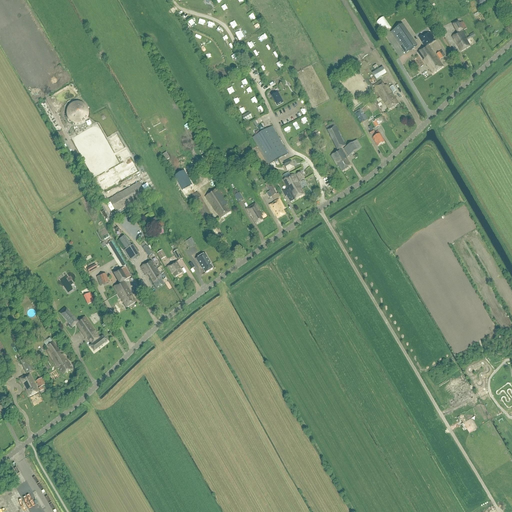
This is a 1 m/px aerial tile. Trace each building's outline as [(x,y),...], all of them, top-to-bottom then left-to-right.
[(416,15),(411,19),(420,30),(425,26),(416,15)] [(459,25),(457,20),(452,23),(457,34),(462,32),(467,29),(463,23),(459,25)] [(391,33),(405,54),(417,46),(403,25),(391,33)] [(466,40),(467,40),(462,32),(457,34),(452,37),(457,45),(461,53),(470,47),(466,40)] [(417,53),(418,53),(434,75),(444,68),(428,45),(435,41),(431,33),(425,37),(423,35),(419,37),(425,48),(421,50),(417,53)] [(411,66),(420,61),(416,54),(401,61),(404,67),(410,64),(411,66)] [(370,74),(372,78),(369,80),(370,83),(385,77),(382,69),(370,74)] [(387,85),(384,87),(381,81),(373,86),(375,89),(374,89),(375,92),(377,93),(383,103),(384,104),(384,105),(385,104),(389,111),(399,105),(396,100),(394,96),(393,97),(387,85)] [(278,86),(281,92),(287,89),(284,83),(278,86)] [(272,97),(277,106),(283,103),(278,94),(272,97)] [(70,120),(70,121),(71,122),(72,123),(73,123),(74,123),(75,124),(76,124),(77,124),(78,124),(79,124),(80,123),(81,123),(82,123),(82,122),(83,122),(84,121),(85,120),(86,119),(86,118),(87,117),(87,116),(87,115),(87,114),(87,113),(87,112),(87,111),(86,110),(86,109),(86,108),(85,108),(84,107),(84,106),(83,106),(82,105),(81,105),(80,104),(79,104),(78,104),(77,104),(76,104),(75,104),(74,104),(73,105),(72,105),(71,106),(70,107),(69,108),(69,109),(68,110),(67,111),(67,112),(67,113),(67,114),(67,115),(67,116),(68,117),(68,118),(68,119),(69,120),(70,120)] [(360,124),(365,122),(368,120),(365,115),(362,117),(360,113),(356,116),(360,124)] [(87,167),(123,149),(116,135),(100,143),(98,140),(100,139),(97,133),(111,127),(107,120),(106,121),(103,115),(69,132),(76,144),(90,137),(89,135),(91,134),(97,146),(80,154),(87,167)] [(341,149),(346,146),(334,122),(325,128),(338,152),(331,157),(338,168),(339,167),(342,173),(351,167),(346,158),(341,149)] [(268,165),(288,154),(272,127),(253,138),(268,165)] [(375,134),(373,131),(369,133),(377,147),(385,143),(380,135),(378,132),(375,134)] [(318,150),(324,147),(317,134),(311,137),(318,150)] [(361,148),(357,141),(343,149),(348,157),(361,148)] [(117,181),(136,171),(130,159),(94,177),(98,185),(111,179),(112,182),(116,180),(117,181)] [(288,172),(294,169),(290,162),(288,163),(288,162),(284,164),(285,165),(288,172)] [(300,183),(305,180),(301,172),(295,175),(300,183)] [(287,197),(291,203),(304,195),(301,190),(294,175),(283,181),(288,189),(282,192),(286,198),(287,197)] [(116,213),(146,195),(139,183),(127,190),(124,191),(109,200),(116,213)] [(275,191),(273,187),(269,189),(273,197),(277,195),(275,191)] [(218,189),(206,198),(216,213),(217,213),(221,219),(231,213),(226,206),(228,205),(218,189)] [(234,197),(238,204),(244,200),(240,193),(239,194),(234,197)] [(200,196),(192,201),(195,206),(203,201),(200,196)] [(278,219),(285,215),(283,210),(285,209),(279,200),(270,205),(278,219)] [(257,224),(263,221),(261,217),(263,217),(255,204),(246,210),(250,217),(252,216),(257,224)] [(125,237),(119,240),(125,250),(131,246),(125,237)] [(187,249),(195,245),(191,238),(188,240),(187,238),(182,241),(187,249)] [(132,245),(131,246),(125,250),(124,251),(131,261),(139,256),(132,245)] [(153,254),(151,251),(150,252),(146,246),(143,249),(148,257),(153,254)] [(162,251),(156,254),(160,261),(165,258),(162,251)] [(177,251),(173,253),(178,262),(182,259),(177,251)] [(210,265),(205,256),(196,261),(202,270),(206,275),(213,271),(210,265)] [(141,267),(146,276),(147,276),(149,279),(149,280),(150,280),(152,284),(156,289),(163,285),(158,277),(160,276),(151,261),(141,267)] [(175,278),(182,274),(179,271),(180,270),(176,262),(167,267),(172,275),(173,274),(175,278)] [(123,303),(126,309),(136,303),(131,296),(132,295),(123,282),(126,280),(121,272),(119,268),(112,272),(119,284),(113,288),(123,303)] [(98,277),(101,287),(109,284),(106,274),(98,277)] [(113,294),(109,296),(113,305),(118,303),(113,294)] [(72,328),(76,325),(85,339),(87,338),(92,345),(90,346),(94,352),(104,344),(105,344),(107,343),(107,342),(103,336),(101,338),(101,337),(99,338),(85,317),(78,323),(64,308),(58,313),(72,328)] [(87,315),(92,323),(98,320),(94,312),(87,315)] [(43,343),(46,347),(48,350),(46,351),(56,368),(57,367),(63,376),(73,370),(64,356),(63,355),(60,356),(59,353),(60,352),(58,348),(56,349),(52,343),(49,339),(43,343)] [(20,363),(26,375),(33,372),(27,359),(20,363)] [(43,362),(41,363),(45,372),(48,371),(55,368),(49,359),(43,362)] [(50,372),(54,379),(59,376),(55,369),(50,372)] [(29,397),(38,393),(29,375),(23,378),(23,377),(19,379),(24,389),(24,388),(29,397)] [(42,388),(45,386),(42,379),(36,382),(40,389),(42,388)] [(511,501),(511,471),(499,478),(511,501)]
